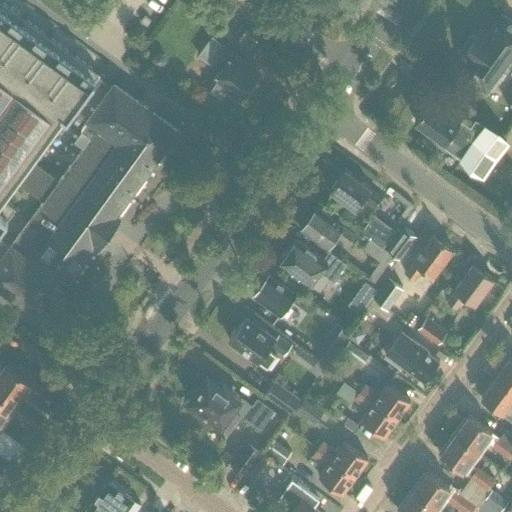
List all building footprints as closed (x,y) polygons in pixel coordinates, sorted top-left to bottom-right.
[(89,89),(100,74),(0,0),(0,229),(16,208),(2,199),(15,180),(43,201),(0,260),(0,286),(40,316),(64,284),(63,283),(93,243),(99,248),(111,232),(121,218),(115,213),(151,164),(176,129),(114,84),(103,99),(89,89)] [(511,62),(511,61),(511,23),(502,16),(488,36),(480,30),(475,37),(472,34),(463,47),(466,49),(461,56),(470,62),(462,72),(486,89),(507,59),(511,62)] [(232,36),(242,43),(251,30),(241,23),(232,36)] [(198,55),(212,65),(216,60),(219,62),(218,64),(223,68),(207,89),(223,101),(231,90),(241,98),(242,96),(245,98),(251,89),(248,87),(260,72),(241,58),(243,56),(227,44),(226,46),(212,35),(198,55)] [(430,99),(415,120),(433,133),(430,136),(450,150),(452,147),(461,154),(458,158),(469,169),(484,177),(509,141),(499,129),(484,122),(483,124),(475,118),(470,126),(445,108),(444,110),(430,99)] [(345,168),(330,189),(355,208),(363,198),(375,207),(383,196),(370,187),(371,187),(345,168)] [(343,225),(317,206),(301,228),(327,247),(337,234),(351,245),(358,236),(343,225)] [(386,249),(399,258),(416,234),(404,225),(386,249)] [(454,249),(433,233),(412,261),(413,262),(405,272),(415,279),(422,269),(433,276),(454,249)] [(346,262),(329,249),(323,257),(297,238),(289,249),(285,250),(280,256),(281,260),(280,262),(310,284),(320,271),(333,280),(346,262)] [(494,279),(473,263),(454,289),(455,290),(447,301),(456,308),(464,297),(474,304),(494,279)] [(296,292),(269,272),(253,294),(280,314),(291,299),(308,312),(316,301),(299,289),(296,292)] [(404,285),(389,274),(374,297),(389,307),(404,285)] [(389,307),(374,297),(367,307),(387,321),(394,310),(389,307)] [(447,330),(426,316),(418,327),(438,342),(447,330)] [(246,317),(229,339),(259,361),(260,361),(267,367),(277,353),(278,350),(284,354),(294,340),(287,335),(285,338),(279,334),(277,337),(266,329),(265,331),(246,317)] [(385,351),(425,381),(440,360),(428,351),(429,350),(401,330),(385,351)] [(328,348),(308,333),(300,344),(320,359),(328,348)] [(370,354),(350,340),(341,352),(362,366),(370,354)] [(312,354),(298,344),(291,354),(305,365),(312,354)] [(511,356),(496,376),(511,387),(511,356)] [(0,370),(0,392),(16,404),(33,381),(6,362),(0,370)] [(251,406),(208,375),(189,400),(209,414),(209,419),(215,423),(219,422),(229,429),(240,415),(260,429),(274,410),(257,398),(251,406)] [(511,387),(496,376),(481,396),(511,418),(511,387)] [(300,399),(275,380),(265,393),(290,412),(300,399)] [(365,383),(360,390),(397,418),(410,400),(387,383),(379,393),(365,383)] [(385,435),(397,418),(360,390),(355,397),(369,407),(361,418),(385,435)] [(0,425),(16,404),(0,392),(0,425)] [(323,411),(305,399),(298,409),(316,421),(323,411)] [(454,433),(477,450),(492,430),(469,413),(454,433)] [(511,455),(511,430),(506,427),(493,446),(510,458),(511,455)] [(477,450),(454,433),(439,454),(462,470),(477,450)] [(246,438),(229,460),(248,473),(251,469),(263,453),(264,451),(246,438)] [(292,450),(274,438),(265,451),(283,463),(292,450)] [(323,441),(318,448),(355,475),(368,458),(344,440),(337,451),(323,441)] [(342,492),(355,475),(318,448),(313,455),(326,465),(319,475),(342,492)] [(263,453),(251,469),(262,477),(274,461),(263,453)] [(495,478),(478,465),(470,476),(488,489),(495,478)] [(412,490),(436,507),(443,497),(463,511),(471,511),(476,506),(427,470),(412,490)] [(292,479),(275,502),(287,511),(321,511),(314,507),(320,499),(292,479)] [(134,511),(140,504),(108,480),(87,508),(92,511),(134,511)] [(508,501),(491,488),(484,499),(500,511),(508,501)] [(431,511),(436,507),(412,490),(398,510),(400,511),(431,511)]
